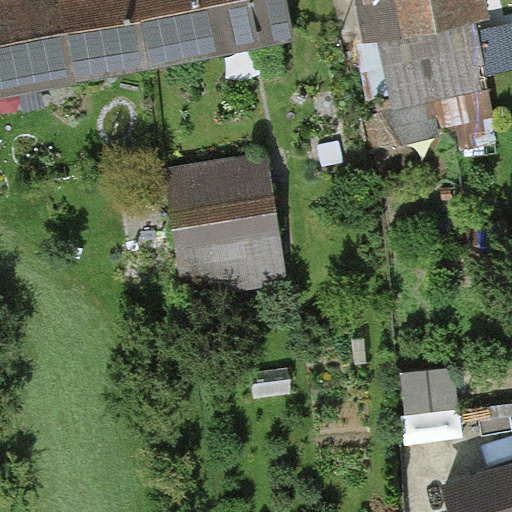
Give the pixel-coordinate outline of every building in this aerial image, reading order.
[(285,0),(0,0),(0,84),(151,59),(290,28),(285,0)] [(392,33),(405,95),(486,77),(471,0),(374,0),(382,35),(392,33)] [(266,156),(168,172),(186,279),(222,273),(224,282),(284,272),(266,156)] [(510,250),(505,223),(472,229),(478,257),(510,250)] [(455,367),(404,373),(408,411),(459,405),(455,367)] [(511,511),(511,475),(450,492),(455,511),(511,511)]
